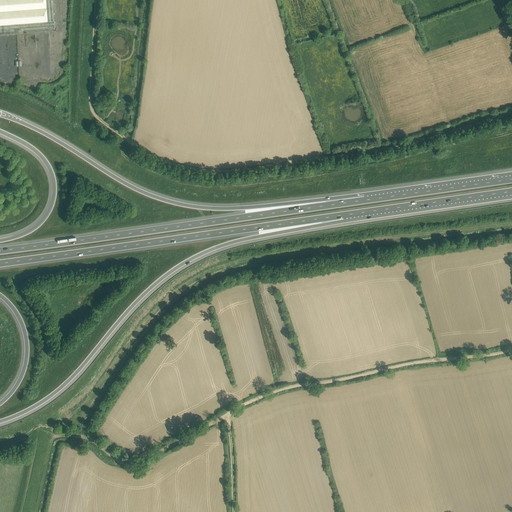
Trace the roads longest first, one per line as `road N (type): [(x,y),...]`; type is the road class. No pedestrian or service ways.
road 1 (track): [(97,0),(93,111),(173,164),(226,171),(396,147),(511,112)]
road 2 (motorway): [(0,422),(51,396),(142,296),(186,262),(224,244),(343,216)]
road 3 (motorway): [(365,200),(178,203),(0,114)]
road 4 (motorway): [(365,200),(0,250)]
road 5 (motorway): [(0,262),(343,216)]
road 6 (track): [(511,349),(294,386),(226,414)]
road 7 (track): [(55,436),(87,437),(128,465),(226,414)]
road 8 (motorway): [(343,216),(511,191)]
road 9 (motorway): [(0,131),(42,156),(55,190),(40,224),(0,241)]
road 10 (motorway): [(511,179),(365,200)]
road 11 (motorway): [(0,296),(18,316),(27,351),(19,381),(0,403)]
